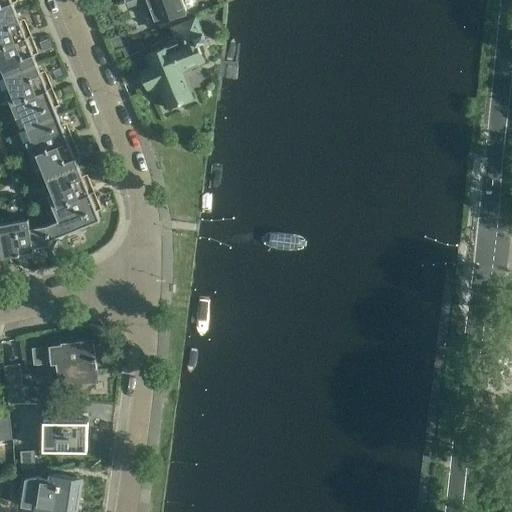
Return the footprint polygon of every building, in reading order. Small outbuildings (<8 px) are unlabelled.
[(0,0),(0,17),(16,11),(11,0),(0,0)] [(117,0),(118,1),(121,0),(147,0),(150,6),(145,8),(151,24),(156,22),(158,26),(186,16),(185,12),(186,12),(181,0),(117,0)] [(16,11),(0,17),(0,48),(31,35),(26,21),(21,23),(16,11)] [(196,16),(171,26),(174,37),(167,40),(169,45),(145,55),(150,66),(140,70),(149,91),(159,87),(167,108),(193,97),(182,70),(204,61),(197,42),(206,38),(196,16)] [(128,34),(111,41),(116,51),(123,48),(132,44),(128,34)] [(31,35),(0,48),(0,63),(1,63),(6,75),(37,63),(32,50),(37,48),(31,35)] [(49,38),(40,42),(43,50),(53,46),(49,38)] [(134,43),(132,44),(123,48),(127,57),(138,52),(134,43)] [(52,87),(50,81),(47,74),(42,75),(37,63),(6,75),(11,88),(6,91),(12,104),(52,87)] [(67,76),(63,67),(52,71),(56,80),(67,76)] [(12,104),(17,116),(22,115),(27,127),(58,114),(53,102),(57,100),(52,87),(12,104)] [(71,87),(63,90),(66,98),(74,95),(71,87)] [(32,139),(27,142),(33,155),(73,139),(68,125),(63,127),(58,114),(27,127),(32,139)] [(33,155),(38,168),(43,166),(48,180),(85,165),(79,152),(73,139),(33,155)] [(85,165),(48,180),(53,191),(48,194),(54,207),(90,193),(94,191),(89,177),(85,165)] [(59,220),(45,226),(49,239),(58,236),(61,238),(66,236),(67,232),(79,227),(82,229),(88,227),(88,223),(100,219),(95,206),(99,204),(96,196),(94,191),(90,193),(54,207),(59,220)] [(28,219),(0,224),(0,239),(3,257),(35,251),(34,247),(50,244),(49,239),(45,226),(30,228),(28,219)] [(49,345),(33,347),(34,353),(35,364),(48,363),(49,371),(60,370),(61,379),(72,378),(76,383),(84,383),(87,376),(98,375),(94,346),(81,347),(80,342),(51,345),(52,348),(50,348),(49,345)] [(21,363),(5,365),(10,402),(26,400),(21,363)] [(0,410),(0,422),(11,421),(11,420),(10,411),(10,410),(0,410)] [(46,415),(45,449),(88,450),(89,420),(84,420),(84,417),(87,417),(87,416),(77,416),(77,415),(56,415),(46,415)] [(22,469),(36,469),(36,451),(22,452),(22,469)] [(36,506),(34,511),(59,511),(60,510),(70,511),(73,511),(79,477),(49,473),(48,477),(39,475),(39,474),(29,478),(26,477),(22,501),(36,506)]
